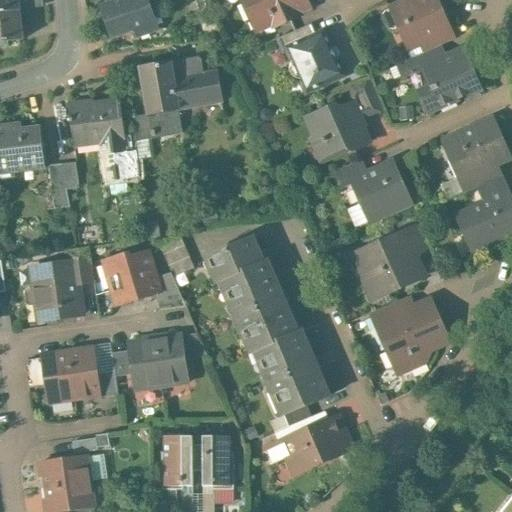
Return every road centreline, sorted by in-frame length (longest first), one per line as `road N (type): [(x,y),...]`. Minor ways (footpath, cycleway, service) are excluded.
road 1 (residential): [(398,460),(299,231)]
road 2 (residential): [(511,313),(398,460)]
road 3 (residential): [(3,350),(152,323)]
road 4 (residential): [(0,86),(62,59),(70,38),(66,0)]
